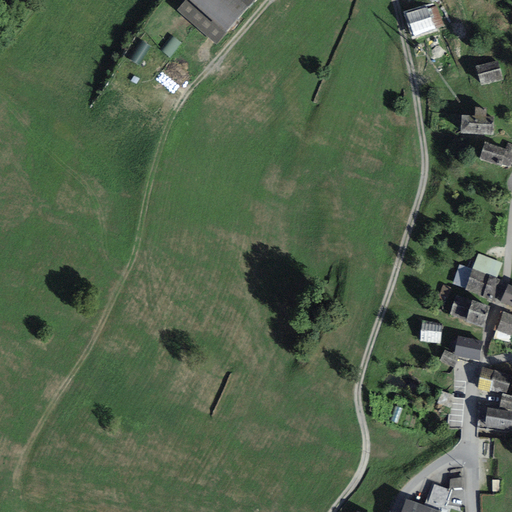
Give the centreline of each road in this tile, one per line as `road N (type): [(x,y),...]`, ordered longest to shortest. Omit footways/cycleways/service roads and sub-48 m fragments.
road 1 (track): [(332,511),(365,460),(362,369),(423,185),(424,150),(394,0)]
road 2 (track): [(269,0),(188,91),(152,171),(134,251)]
road 3 (residential): [(481,365),(508,272),(511,219)]
